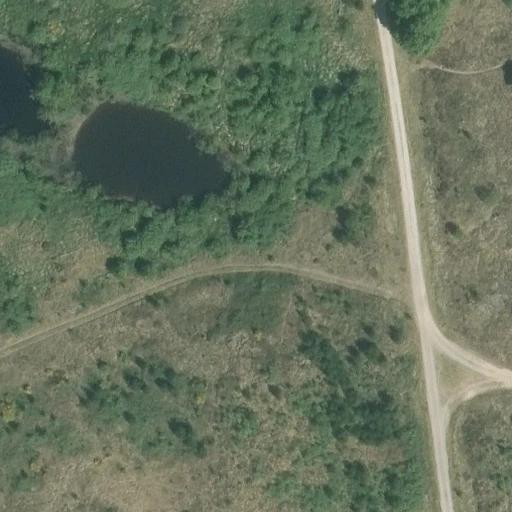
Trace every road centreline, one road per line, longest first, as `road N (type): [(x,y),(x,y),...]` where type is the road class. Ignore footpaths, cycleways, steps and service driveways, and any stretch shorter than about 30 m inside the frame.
road 1 (track): [(379,0),(425,314),(434,337),(455,354),(511,378)]
road 2 (track): [(425,314),(450,511)]
